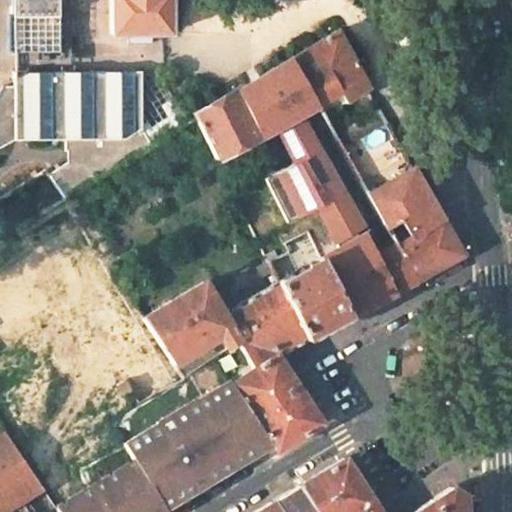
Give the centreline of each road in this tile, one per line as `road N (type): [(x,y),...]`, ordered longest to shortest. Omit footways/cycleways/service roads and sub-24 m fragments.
road 1 (secondary): [(478,0),(482,209),(491,251)]
road 2 (residential): [(494,310),(470,310),(360,372),(385,413)]
road 3 (residential): [(385,413),(216,511)]
road 4 (residential): [(385,413),(412,454),(455,429),(501,426)]
